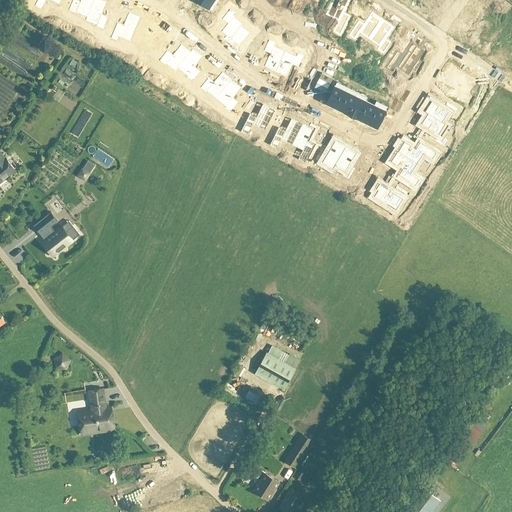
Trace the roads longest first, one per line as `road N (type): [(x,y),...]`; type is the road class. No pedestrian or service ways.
road 1 (residential): [(168,12),(264,89),(377,141),(391,134),(442,49)]
road 2 (residential): [(236,511),(197,480),(92,347),(61,326),(0,251)]
